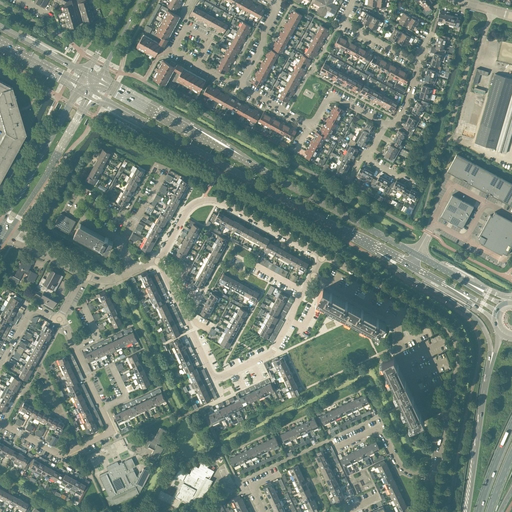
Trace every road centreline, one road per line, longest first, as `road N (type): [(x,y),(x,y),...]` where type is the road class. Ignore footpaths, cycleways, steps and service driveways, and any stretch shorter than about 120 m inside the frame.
road 1 (secondary): [(416,255),(97,81)]
road 2 (secondary): [(90,93),(371,246)]
road 3 (residential): [(312,274),(273,350),(213,378),(157,260)]
road 4 (residential): [(323,256),(447,326),(458,353),(447,415)]
road 5 (residential): [(157,260),(190,206),(210,199),(323,256)]
road 6 (residential): [(447,415),(421,400),(394,319),(312,274)]
road 7 (primary): [(371,246),(476,319),(489,343),(488,371)]
road 8 (tertiary): [(79,86),(0,227)]
road 9 (tertiary): [(8,231),(90,93)]
road 10 (residential): [(0,422),(60,455),(112,431),(102,409)]
road 11 (primary): [(488,371),(468,511)]
road 12 (residential): [(132,224),(81,196),(72,212),(123,240)]
road 13 (residential): [(433,478),(401,468),(379,427),(339,446)]
